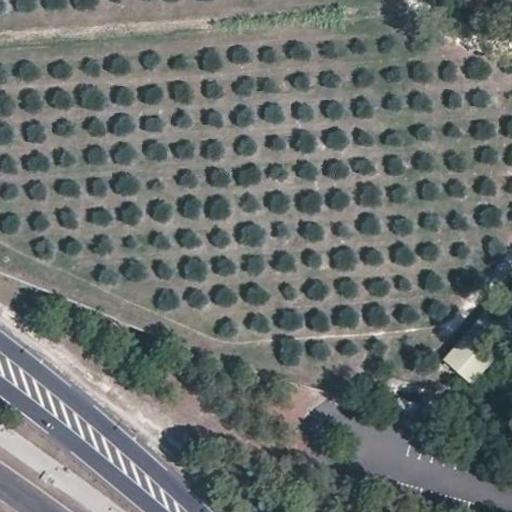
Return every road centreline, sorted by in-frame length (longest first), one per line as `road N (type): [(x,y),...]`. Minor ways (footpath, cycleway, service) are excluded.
road 1 (track): [(431,18),(0,46)]
road 2 (secondary): [(200,511),(0,338)]
road 3 (secondary): [(0,386),(157,511)]
